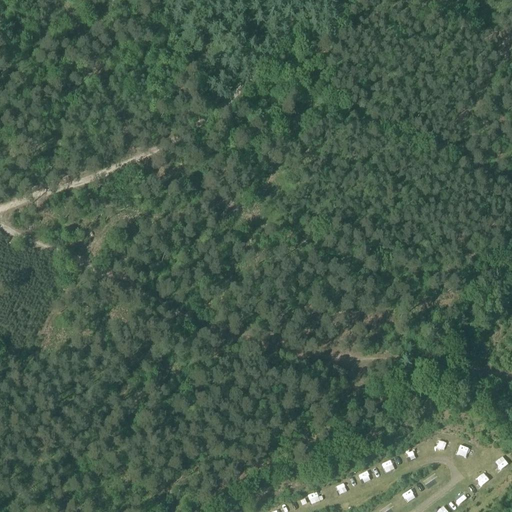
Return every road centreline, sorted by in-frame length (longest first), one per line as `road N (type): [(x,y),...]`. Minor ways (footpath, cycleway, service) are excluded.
road 1 (track): [(0,219),(205,325),(272,350),(398,359),(511,385)]
road 2 (track): [(0,208),(179,140),(243,84),(315,0)]
